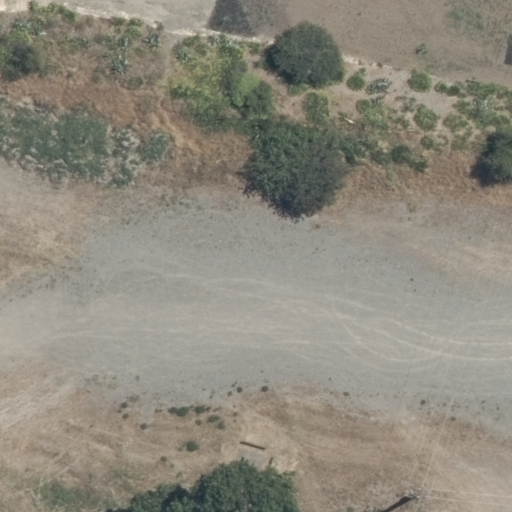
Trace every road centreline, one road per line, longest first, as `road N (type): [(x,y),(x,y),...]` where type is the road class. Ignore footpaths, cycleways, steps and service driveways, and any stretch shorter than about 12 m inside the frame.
road 1 (track): [(511,350),(306,236),(207,219),(93,256),(0,331)]
road 2 (track): [(0,341),(326,345),(511,367)]
